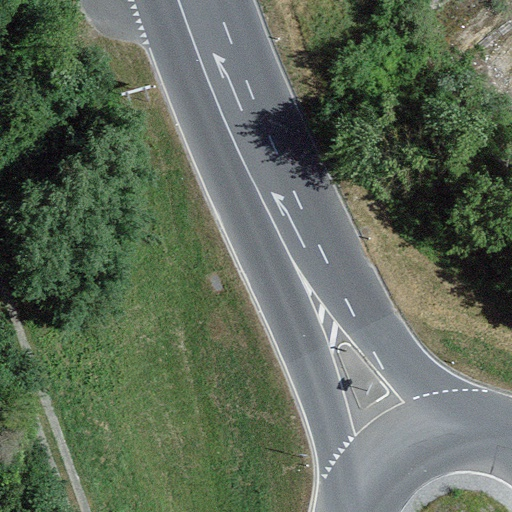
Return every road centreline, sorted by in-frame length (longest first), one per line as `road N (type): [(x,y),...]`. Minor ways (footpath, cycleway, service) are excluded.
road 1 (secondary): [(260,181),(350,511)]
road 2 (secondary): [(470,426),(402,363),(260,181)]
road 3 (secondary): [(260,181),(198,0)]
road 4 (secondary): [(470,426),(440,429),(399,448),(377,469),(355,511)]
